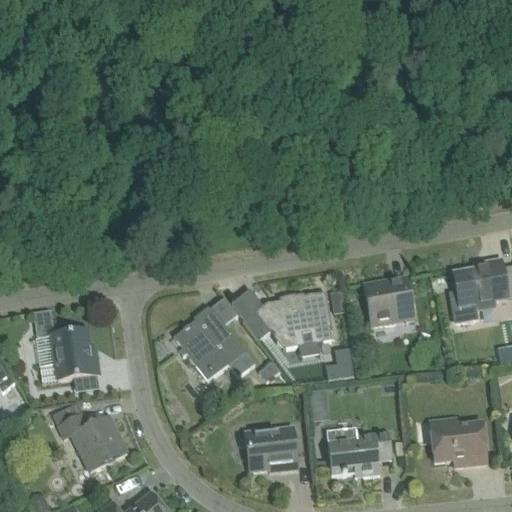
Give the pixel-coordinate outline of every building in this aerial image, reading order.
[(486,272),(474,274),(453,278),(457,297),(450,298),(455,322),(458,326),(474,323),(476,318),(475,313),(494,309),(493,304),(508,302),(505,284),(501,264),(485,267),(486,272)] [(364,288),(367,308),(371,331),(414,323),(410,300),(407,281),(406,281),(406,284),(392,286),(391,283),(364,288)] [(332,333),(329,316),(326,297),(304,300),(304,298),(280,303),(281,309),(271,310),(268,307),(255,317),(267,333),(283,354),(332,346),(330,333),(332,333)] [(343,306),(332,308),(334,318),(345,316),(343,306)] [(187,337),(176,345),(197,372),(204,366),(209,373),(208,374),(210,377),(212,376),(215,380),(228,369),(238,382),(255,369),(212,312),(184,333),(187,337)] [(52,340),(55,339),(51,314),(34,317),(37,342),(52,340)] [(52,340),(58,385),(99,379),(97,361),(92,362),(88,334),(52,340)] [(325,371),(328,386),(354,381),(349,353),(334,355),(337,369),(325,371)] [(259,376),(266,386),(280,376),(272,366),(259,376)] [(0,386),(0,392),(1,394),(4,397),(15,387),(9,379),(7,380),(0,386)] [(312,426),(321,425),(318,395),(309,396),(312,426)] [(91,429),(89,430),(82,418),(57,431),(64,445),(71,441),(90,477),(110,466),(128,457),(109,420),(91,429)] [(487,467),(485,447),(483,428),(457,430),(431,432),(432,447),(434,467),(463,463),(464,470),(487,467)] [(280,475),(298,473),(293,431),(249,436),(250,450),(247,450),(249,476),(280,472),(280,475)] [(389,437),(356,441),(355,434),(327,437),(329,460),(331,480),(342,479),(342,480),(355,479),(355,482),(380,479),(378,465),(392,464),(389,437)] [(161,511),(151,499),(134,511),(116,511),(113,508),(107,511),(161,511)]
